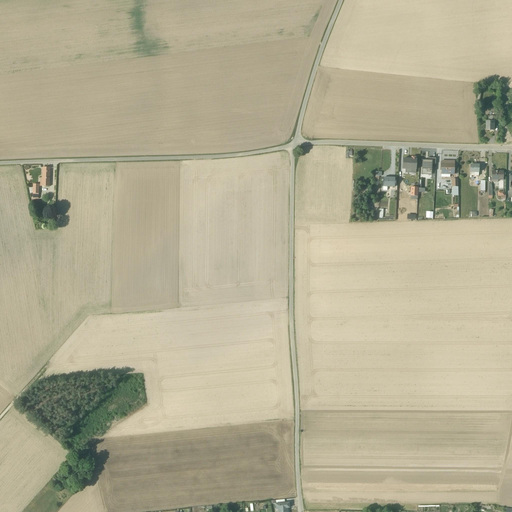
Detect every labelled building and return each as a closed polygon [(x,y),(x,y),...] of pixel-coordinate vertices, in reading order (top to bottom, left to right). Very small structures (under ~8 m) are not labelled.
[(485,122),(485,131),(493,131),(493,122),(495,122),(495,116),(489,116),(489,122),(485,122)] [(409,159),(403,159),(402,169),(405,169),(405,173),(415,174),(416,158),(411,157),(411,160),(409,160),(409,159)] [(422,161),(421,175),(431,175),(431,164),(435,165),(435,159),(432,158),(427,158),(427,161),(422,161)] [(441,161),(441,175),(453,175),(454,162),(441,161)] [(470,165),(470,176),(478,176),(478,165),(470,165)] [(49,187),(50,168),(42,168),(42,178),(40,178),(40,185),(33,184),(32,199),(38,199),(39,187),(49,187)] [(503,181),(503,172),(491,172),(491,182),(497,183),(497,181),(503,181)] [(383,187),(383,191),(387,191),(387,187),(395,188),(396,178),(383,178),(382,187),(383,187)] [(288,503),(275,504),(275,510),(278,510),(277,511),(287,511),(287,508),(289,508),(288,503)]
